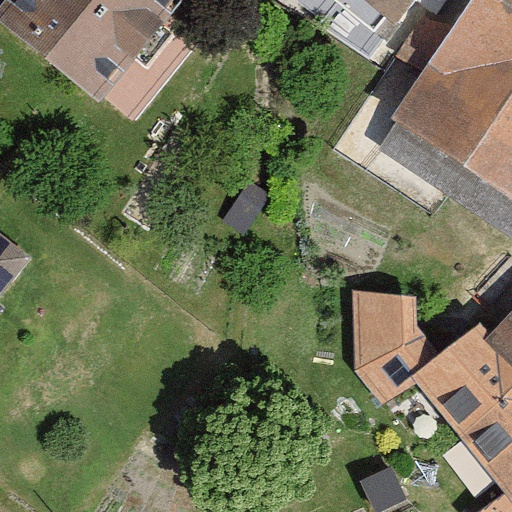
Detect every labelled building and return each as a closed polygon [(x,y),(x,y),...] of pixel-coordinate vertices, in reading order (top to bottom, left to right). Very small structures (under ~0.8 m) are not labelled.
[(203,0),(20,0),(5,21),(126,108),(203,0)] [(426,0),(363,0),(402,31),(426,0)] [(511,0),(485,0),(411,116),(511,180),(511,0)] [(0,309),(42,257),(0,223),(0,309)] [(471,429),(511,399),(511,342),(509,339),(492,327),(467,344),(437,311),(428,269),(361,270),(361,356),(393,413),(429,388),(471,429)] [(511,399),(471,429),(511,472),(511,399)] [(511,511),(511,499),(493,511),(511,511)]
